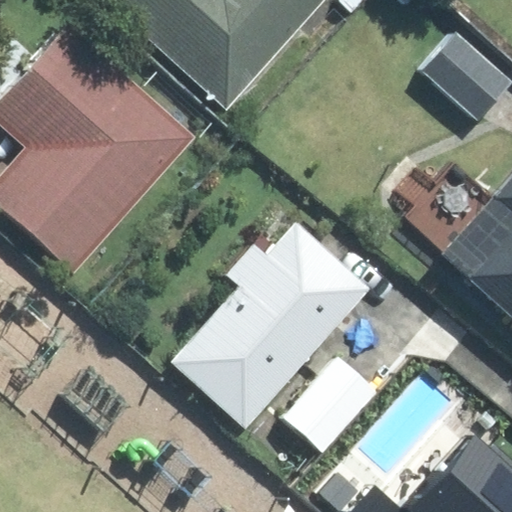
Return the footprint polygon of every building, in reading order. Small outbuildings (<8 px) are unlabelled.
[(79,0),(219,119),(321,0),(79,0)] [(175,140),(53,27),(0,82),(0,129),(17,144),(0,161),(0,245),(41,284),(175,140)] [(493,88),(442,35),(405,72),(456,124),(493,88)] [(511,138),(416,260),(511,335),(511,138)] [(148,364),(227,434),(351,297),(272,226),(148,364)] [(369,396),(327,356),(263,424),(304,464),(369,396)] [(511,511),(511,448),(462,402),(358,511),(511,511)]
